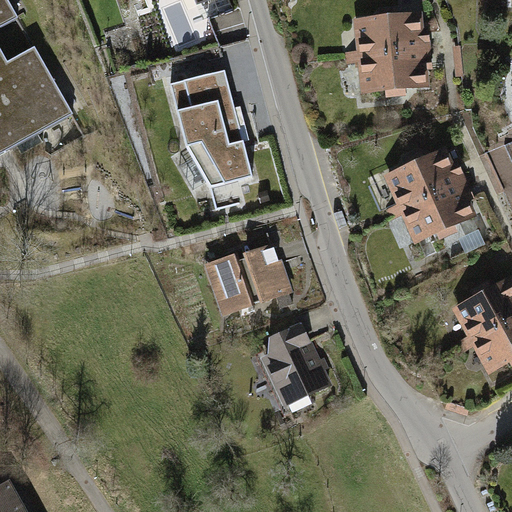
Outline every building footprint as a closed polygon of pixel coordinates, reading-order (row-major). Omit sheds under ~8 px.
[(0,0),(0,156),(10,150),(73,115),(7,0),(0,0)] [(379,19),(358,22),(362,57),(429,50),(428,41),(421,42),(418,16),(397,17),(397,14),(393,10),(382,11),(379,15),(379,19)] [(429,50),(362,57),(365,92),(386,90),(387,95),(391,98),(402,97),(405,93),(404,88),(426,86),(423,59),(430,59),(429,50)] [(224,72),(170,86),(187,148),(211,188),(253,177),(224,72)] [(455,176),(443,152),(424,160),(422,157),(418,155),(408,159),(406,164),(408,168),(389,176),(403,209),(464,181),(461,173),(455,176)] [(464,181),(403,209),(418,241),(437,233),(439,236),(443,239),(454,234),(455,229),(454,225),(473,216),(462,192),(468,189),(464,181)] [(238,257),(210,266),(227,313),(276,296),(281,308),(292,304),(288,292),(289,292),(273,247),(246,257),(246,258),(239,261),(238,257)] [(511,284),(509,280),(491,290),(489,286),(484,285),(475,290),(473,295),(475,298),(457,309),(474,340),(511,318),(511,284)] [(511,318),(474,340),(491,371),(510,361),(511,365),(511,364),(511,318)] [(280,352),(266,359),(287,404),(328,385),(301,326),(273,338),(280,352)] [(0,511),(26,511),(9,481),(0,485),(0,511)]
